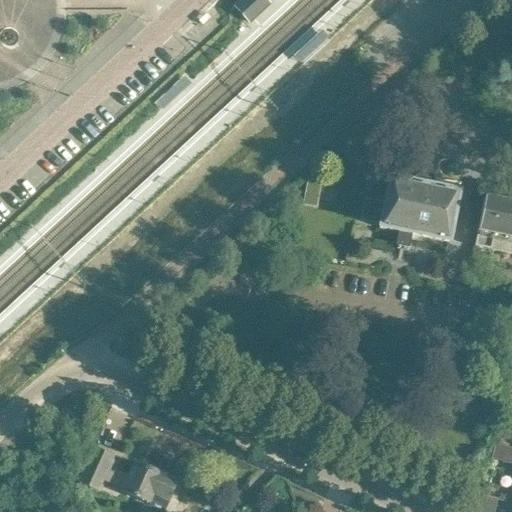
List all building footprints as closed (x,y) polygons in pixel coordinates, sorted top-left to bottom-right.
[(0,0),(0,91),(4,90),(15,86),(25,80),(39,70),(50,55),(56,45),(60,34),(63,23),(64,11),(56,11),(56,0),(0,0)] [(269,5),(264,0),(243,0),(235,8),(240,14),(249,24),(269,5)] [(364,200),(359,221),(380,225),(379,229),(448,243),(460,184),(444,180),(438,169),(439,167),(417,163),(417,165),(407,173),(391,169),(384,203),(364,200)] [(511,204),(484,199),(474,248),(511,255),(511,204)] [(114,458),(107,455),(93,449),(78,482),(99,492),(103,483),(148,503),(152,494),(168,501),(176,482),(135,464),(128,479),(108,471),(114,458)] [(497,500),(482,496),(477,511),(494,511),(495,508),(497,500)]
